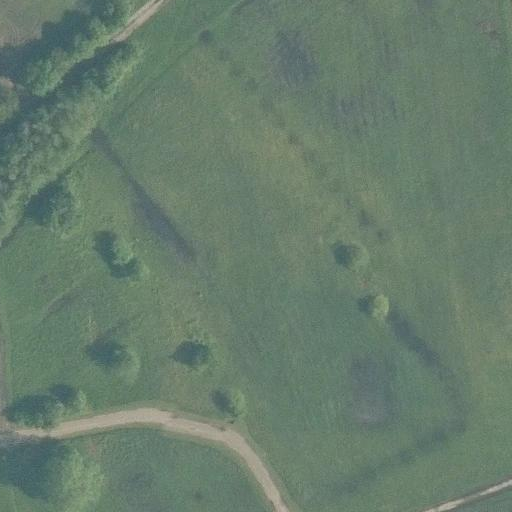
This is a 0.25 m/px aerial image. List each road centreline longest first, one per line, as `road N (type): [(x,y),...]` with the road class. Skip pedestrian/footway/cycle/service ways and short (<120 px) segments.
road 1 (track): [(285,511),(254,455),(225,434),(173,422),(120,423),(0,444)]
road 2 (track): [(159,0),(0,132)]
